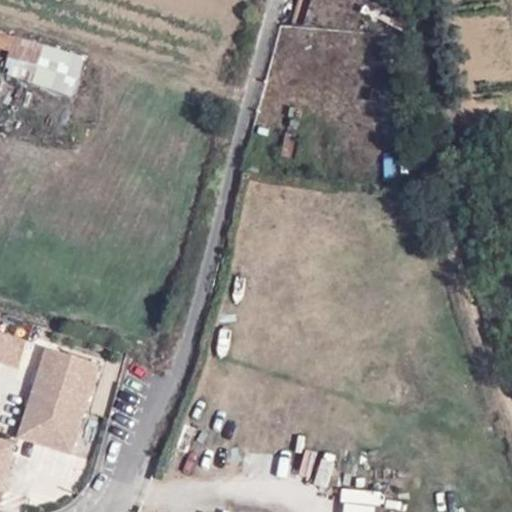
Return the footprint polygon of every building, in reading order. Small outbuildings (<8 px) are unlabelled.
[(0,42),(11,46),(15,33),(0,29),(0,42)] [(314,141),(312,170),(324,170),(326,142),(314,141)] [(340,173),(342,146),(328,145),(326,172),(340,173)] [(394,157),(357,156),(356,176),(393,178),(394,157)] [(28,337),(0,328),(0,356),(20,363),(28,337)] [(24,415),(31,417),(50,423),(45,438),(72,446),(99,359),(47,343),(35,381),(24,415)] [(45,438),(50,423),(31,417),(24,415),(20,430),(45,438)] [(0,486),(2,487),(16,440),(0,435),(0,486)] [(342,491),(342,506),(381,505),(380,491),(342,491)] [(270,511),(272,503),(254,499),(250,511),(270,511)]
